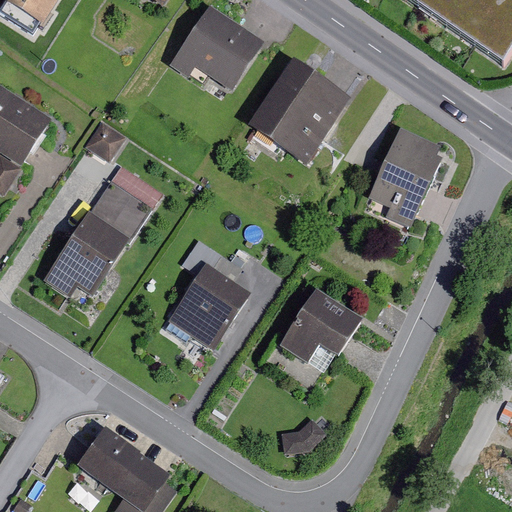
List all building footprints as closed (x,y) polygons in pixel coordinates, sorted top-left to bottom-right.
[(63,0),(8,0),(3,8),(42,33),(63,0)] [(511,0),(413,0),(509,65),(511,60),(511,0)] [(269,49),(217,15),(187,61),(239,94),(269,49)] [(358,105),(299,66),(255,133),(315,171),(358,105)] [(53,126),(0,92),(0,151),(26,168),(53,126)] [(105,113),(89,138),(113,154),(129,129),(105,113)] [(451,157),(408,136),(375,203),(419,224),(451,157)] [(153,209),(118,187),(62,272),(97,295),(153,209)] [(186,273),(201,283),(174,325),(221,356),(258,299),(238,286),(247,272),(205,245),(186,273)] [(364,326),(321,298),(289,347),(332,374),(364,326)] [(144,451),(111,428),(84,465),(117,488),(144,451)]
